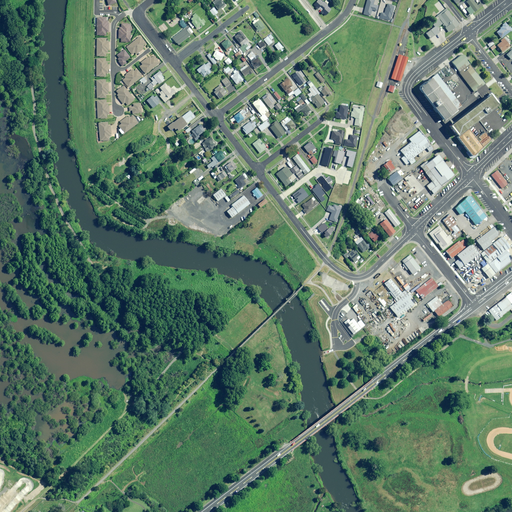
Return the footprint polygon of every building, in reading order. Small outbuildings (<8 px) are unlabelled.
[(224,4),(221,0),(215,0),(212,2),(218,9),(224,4)] [(327,6),(328,6),(323,1),(323,2),(320,0),(317,0),(314,5),(316,7),(315,8),(317,10),(320,7),(323,10),(320,12),(322,14),(323,14),(325,16),(331,10),(327,6)] [(473,0),(468,0),(466,1),(474,12),(482,6),(480,3),(477,5),(473,0)] [(218,13),(214,7),(210,11),(211,12),(210,13),(213,17),(218,13)] [(454,17),(447,9),(437,16),(439,19),(434,23),(438,28),(443,24),(446,28),(445,29),(448,33),(460,24),(454,17)] [(201,20),(195,13),(192,16),(193,17),(191,19),(192,21),(191,22),(197,29),(200,26),(201,27),(204,25),(203,23),(205,22),(203,19),(201,20)] [(106,21),(106,17),(97,17),(96,35),(106,35),(106,32),(108,32),(109,21),(106,21)] [(187,26),(182,19),(178,21),(183,28),(187,26)] [(256,20),(255,19),(253,21),(254,22),(252,23),(259,32),(265,28),(258,19),(256,20)] [(500,38),(511,30),(506,22),(502,25),(502,26),(500,28),(496,32),(500,38)] [(121,27),(119,27),(119,29),(118,29),(118,38),(121,38),(121,42),(130,42),(131,24),(121,24),(121,27)] [(172,38),(176,43),(178,45),(190,35),(189,35),(193,32),(188,26),(186,28),(184,30),(184,29),(172,38)] [(440,32),(435,26),(427,32),(431,38),(440,32)] [(246,38),(241,32),(234,37),(238,41),(236,42),(238,46),(240,44),(242,46),(238,49),(240,51),(241,50),(243,53),(252,46),(249,42),(246,38)] [(146,44),(140,36),(126,47),(132,55),(135,53),(136,54),(145,48),(143,46),(146,44)] [(272,42),(268,36),(264,40),(268,45),(272,42)] [(106,52),(107,52),(108,50),(108,42),(106,42),(106,38),(97,38),(96,56),(106,56),(106,52)] [(510,46),(504,38),(496,44),(502,52),(510,46)] [(221,43),(225,49),(227,52),(229,50),(230,51),(232,49),(231,48),(233,47),(232,45),(227,39),(221,43)] [(274,46),(278,50),(280,49),(280,50),(283,48),(279,42),(274,46)] [(118,61),(122,66),(127,63),(125,61),(126,60),(130,57),(124,49),(117,55),(119,58),(118,58),(119,60),(118,61)] [(215,59),(219,61),(219,60),(221,60),(224,55),(216,50),(213,56),(215,57),(215,59)] [(486,84),(462,53),(450,62),(475,93),(486,84)] [(216,63),(209,54),(207,56),(214,65),(216,63)] [(401,82),(409,57),(399,54),(391,79),(401,82)] [(151,58),(150,57),(148,58),(148,57),(141,63),(142,65),(139,67),(145,74),(159,63),(154,56),(151,58)] [(107,64),(107,62),(106,62),(106,59),(96,58),(96,76),(106,77),(106,73),(108,73),(108,64),(107,64)] [(257,58),(251,62),(252,64),(252,65),(254,68),(258,65),(259,66),(262,64),(257,58)] [(212,67),(209,62),(205,65),(204,64),(196,70),(199,73),(200,72),(203,77),(210,72),(208,70),(212,67)] [(248,67),(246,65),(240,70),(244,77),(249,73),(250,75),(253,72),(249,66),(248,67)] [(132,69),(125,74),(126,75),(124,76),(125,78),(122,80),(128,87),(142,77),(137,69),(134,71),(132,69)] [(243,80),(235,70),(233,72),(234,74),(230,77),(236,85),(243,80)] [(150,78),(153,81),(151,82),(153,86),(155,84),(158,82),(159,84),(165,80),(159,71),(150,78)] [(325,80),(318,72),(315,75),(318,78),(317,79),(321,84),(325,80)] [(231,83),(226,77),(221,81),(226,87),(231,83)] [(291,82),(288,77),(283,80),(284,81),(280,85),(287,95),(292,91),(290,88),(293,85),(291,82)] [(460,110),(434,77),(421,87),(447,120),(460,110)] [(106,83),(106,80),(96,80),(96,98),(106,98),(106,94),(108,94),(108,83),(106,83)] [(311,102),(311,101),(313,104),(314,103),(317,108),(324,103),(318,95),(320,94),(311,82),(308,84),(310,88),(308,89),(311,92),(308,95),(310,98),(308,99),(311,102)] [(161,95),(159,96),(163,101),(173,93),(175,92),(172,89),(171,89),(168,86),(167,86),(165,83),(159,88),(162,91),(159,93),(161,95)] [(213,92),(216,96),(217,95),(219,99),(225,94),(223,92),(225,90),(221,84),(214,89),(215,91),(213,92)] [(332,93),(325,84),(319,89),(324,96),(327,94),(329,96),(332,93)] [(127,105),(135,100),(134,99),(135,97),(134,95),(132,96),(123,85),(116,91),(118,94),(117,95),(118,97),(123,104),(125,103),(127,105)] [(301,92),(298,88),(293,92),(296,96),(301,92)] [(277,103),(269,92),(262,98),(271,109),(274,107),(273,105),(277,103)] [(300,96),(304,101),(304,100),(307,104),(310,103),(303,94),(300,96)] [(500,104),(492,95),(453,126),(461,135),(500,104)] [(154,98),(152,96),(146,101),(153,108),(159,103),(157,101),(159,99),(156,96),(154,98)] [(261,116),(262,116),(269,111),(259,98),(252,103),(255,107),(253,109),(259,117),(259,118),(261,116)] [(106,104),(106,100),(97,100),(97,118),(107,118),(107,114),(109,114),(109,104),(106,104)] [(142,113),(140,103),(133,104),(133,106),(129,107),(129,111),(132,111),(132,114),(142,113)] [(310,110),(305,103),(301,106),(301,105),(298,107),(304,117),(307,114),(306,113),(310,110)] [(245,116),(244,115),(246,113),(244,109),(234,116),(234,117),(230,120),(232,122),(235,120),(237,123),(244,119),(243,118),(245,116)] [(195,117),(190,111),(167,126),(170,131),(174,128),(175,130),(176,128),(178,131),(188,124),(187,123),(195,117)] [(138,123),(133,115),(130,117),(129,116),(127,117),(127,116),(120,122),(121,124),(118,126),(124,133),(138,123)] [(289,130),(295,126),(290,118),(289,119),(287,117),(280,122),(286,130),(285,131),(288,134),(291,132),(289,130)] [(267,120),(263,123),(262,124),(258,127),(261,131),(270,125),(267,120)] [(285,133),(276,121),(269,126),(278,138),(285,133)] [(108,126),(108,122),(98,123),(100,141),(109,140),(109,136),(111,136),(110,126),(108,126)] [(251,124),(249,122),(242,127),(244,129),(243,130),(246,135),(257,127),(253,122),(251,124)] [(205,130),(200,124),(191,131),(189,132),(196,140),(199,138),(197,136),(205,130)] [(478,139),(470,129),(458,138),(473,157),(484,147),(478,139)] [(430,147),(416,130),(406,138),(408,141),(396,150),(407,164),(411,161),(408,157),(421,147),(425,151),(430,147)] [(478,139),(484,147),(491,140),(486,132),(478,139)] [(208,148),(209,150),(213,147),(212,146),(215,143),(210,137),(201,144),(206,150),(208,148)] [(266,147),(259,139),(252,144),(260,153),(265,149),(264,148),(266,147)] [(311,154),(312,155),(313,154),(312,153),(313,152),(312,150),(315,148),(310,142),(303,147),(308,152),(310,154),(311,154)] [(327,167),(332,149),(326,147),(321,165),(327,167)] [(353,167),(357,152),(348,150),(346,156),(349,156),(347,166),(353,167)] [(211,158),(213,161),(206,166),(208,168),(211,166),(212,167),(215,164),(225,157),(220,151),(211,158)] [(310,171),(297,154),(292,158),(305,174),(310,171)] [(455,175),(439,155),(421,168),(432,182),(427,186),(433,194),(442,187),(441,186),(455,175)] [(396,167),(389,159),(382,165),(389,173),(396,167)] [(232,161),(224,167),(226,169),(225,169),(228,174),(233,170),(232,168),(236,166),(232,161)] [(300,179),(304,176),(301,172),(302,171),(300,170),(296,165),(290,170),(294,174),(295,173),(300,179)] [(292,174),(286,166),(276,174),(285,186),(291,182),(287,178),(292,174)] [(508,183),(497,170),(491,175),(501,188),(508,183)] [(218,176),(222,181),(224,179),(223,179),(227,175),(224,171),(218,176)] [(402,178),(396,171),(387,178),(392,185),(402,178)] [(245,179),(242,175),(235,180),(238,185),(237,186),(239,189),(246,184),(243,180),(245,179)] [(260,194),(254,187),(249,191),(255,198),(260,194)] [(213,195),(218,201),(226,195),(221,189),(213,195)] [(240,192),(238,189),(229,196),(231,199),(240,192)] [(225,212),(230,218),(249,204),(243,196),(230,206),(231,207),(225,212)] [(374,204),(368,196),(365,198),(371,206),(374,204)] [(268,202),(265,199),(256,205),(259,209),(268,202)] [(480,229),(491,220),(475,199),(472,199),(464,208),(480,229)] [(336,222),(342,207),(334,205),(334,207),(329,205),(327,211),(332,212),(329,220),(336,222)] [(400,224),(389,209),(384,213),(396,227),(400,224)] [(457,223),(450,214),(443,222),(449,229),(457,223)] [(396,232),(386,220),(379,225),(389,237),(396,232)] [(452,243),(438,226),(429,233),(443,249),(452,243)] [(476,241),(483,251),(491,244),(490,242),(500,234),(494,227),(476,241)] [(371,230),(367,235),(374,242),(379,238),(371,230)] [(359,239),(356,235),(353,237),(355,239),(353,240),(363,252),(369,248),(369,247),(370,246),(368,243),(367,244),(361,237),(359,239)] [(509,248),(501,238),(481,254),(489,264),(506,250),(509,248)] [(467,247),(462,240),(445,252),(451,260),(467,247)] [(479,254),(472,244),(455,257),(457,260),(454,262),(460,269),(479,254)] [(346,252),(343,254),(346,258),(349,256),(353,261),(359,256),(353,249),(347,254),(346,252)] [(506,250),(489,264),(496,273),(511,261),(509,255),(506,250)] [(421,268),(411,254),(401,262),(412,275),(421,268)] [(488,279),(496,273),(489,264),(480,270),(488,279)] [(405,296),(392,279),(384,285),(397,302),(405,296)] [(438,286),(432,279),(414,292),(421,300),(438,286)] [(397,302),(389,308),(397,318),(415,305),(410,299),(413,296),(410,292),(405,296),(397,302)] [(511,293),(511,292),(490,309),(499,320),(511,309),(511,293)] [(444,303),(438,296),(428,304),(433,312),(434,311),(444,303)] [(453,306),(448,300),(444,303),(434,311),(439,317),(453,306)] [(433,316),(431,314),(423,319),(425,322),(433,316)] [(344,322),(353,334),(365,325),(361,320),(357,323),(354,318),(350,321),(349,319),(344,322)] [(23,484),(19,480),(13,486),(17,490),(23,484)] [(21,492),(25,496),(31,489),(27,485),(21,492)] [(13,500),(17,505),(26,496),(25,496),(21,492),(13,500)] [(5,508),(9,511),(10,511),(17,505),(13,500),(5,508)]
